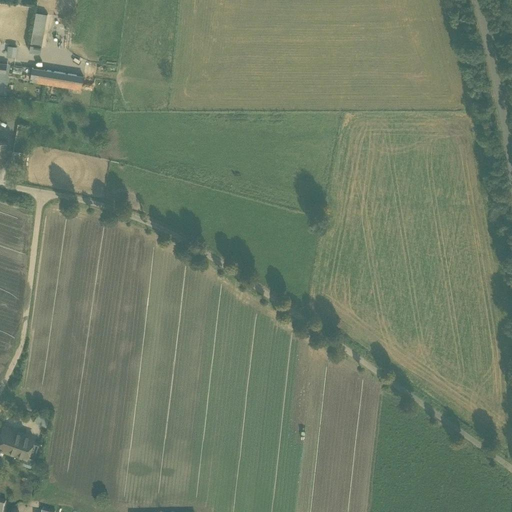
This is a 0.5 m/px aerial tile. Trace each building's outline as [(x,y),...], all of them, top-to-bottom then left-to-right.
[(47,14),(36,12),(29,51),(40,53),(47,14)] [(16,47),(9,46),(8,56),(15,56),(16,47)] [(76,75),(39,69),(37,81),(74,87),(76,75)] [(13,151),(24,153),(29,125),(18,124),(13,151)] [(53,411),(41,408),(39,416),(50,419),(53,411)] [(33,436),(2,426),(0,431),(0,448),(26,457),(26,456),(32,440),(33,436)] [(32,440),(26,456),(33,459),(38,443),(32,440)]
